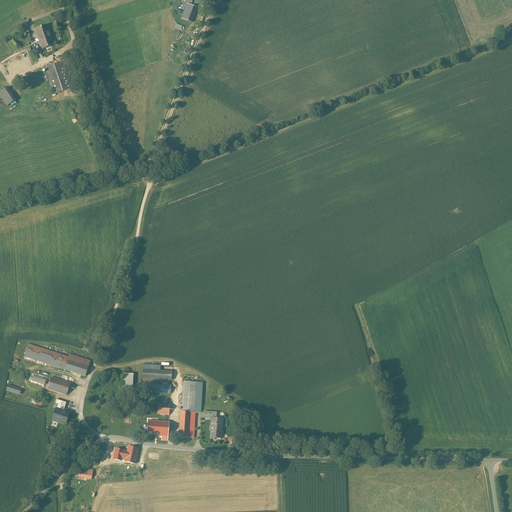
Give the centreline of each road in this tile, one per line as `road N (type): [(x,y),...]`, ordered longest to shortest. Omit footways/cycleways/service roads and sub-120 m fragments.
road 1 (track): [(150,181),(511,41)]
road 2 (residential): [(105,439),(244,453),(488,460)]
road 3 (unclassified): [(105,439),(84,423),(82,402),(150,181)]
road 4 (track): [(204,28),(156,147)]
road 5 (track): [(0,207),(118,171)]
road 6 (track): [(78,56),(118,171)]
